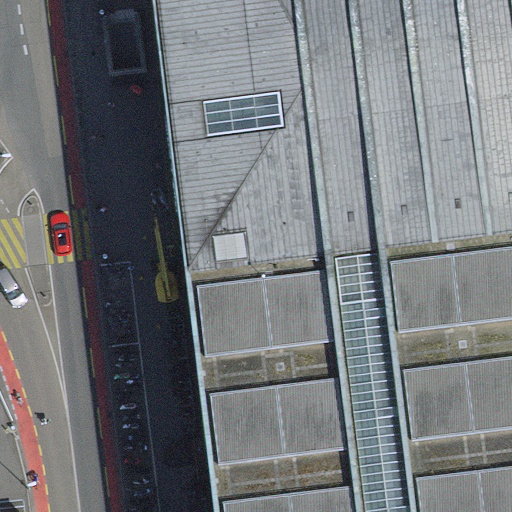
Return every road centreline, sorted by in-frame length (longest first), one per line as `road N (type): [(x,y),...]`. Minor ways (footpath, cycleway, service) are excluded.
road 1 (unclassified): [(60,366),(73,330),(30,82)]
road 2 (unclassified): [(60,366),(78,511)]
road 3 (unclassified): [(0,259),(24,324),(60,366)]
